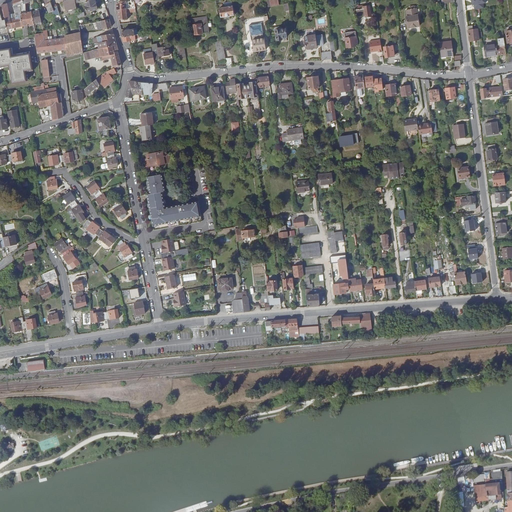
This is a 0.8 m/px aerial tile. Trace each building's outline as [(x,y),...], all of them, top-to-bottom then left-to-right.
[(33,24),(33,11),(24,13),(23,4),(33,0),(32,0),(14,0),(12,1),(14,13),(15,17),(12,18),(11,14),(9,14),(6,3),(1,5),(0,6),(0,10),(2,19),(5,18),(8,29),(20,26),(22,36),(27,35),(25,25),(33,24)] [(71,0),(68,1),(68,0),(62,0),(65,11),(76,10),(74,0),(71,0)] [(88,0),(89,1),(84,3),(86,12),(97,9),(95,0),(88,0)] [(127,10),(127,2),(127,1),(119,2),(119,4),(117,4),(117,8),(117,10),(118,10),(127,10)] [(225,7),(219,8),(221,17),(234,15),(232,1),(224,3),(225,7)] [(52,8),(50,3),(39,6),(40,9),(40,15),(59,11),(57,6),(52,8)] [(359,6),(358,3),(354,4),(355,7),(356,7),(358,19),(371,17),(369,7),(363,7),(362,6),(359,6)] [(118,10),(119,21),(128,19),(127,13),(133,12),(133,17),(136,17),(135,9),(130,9),(127,10),(118,10)] [(417,15),(407,17),(408,28),(419,26),(417,15)] [(187,19),(188,25),(192,25),(194,35),(202,33),(208,32),(206,16),(187,19)] [(110,19),(96,22),(98,33),(112,27),(110,19)] [(275,31),(276,40),(282,39),(282,38),(286,37),(285,29),(275,31)] [(468,31),(469,41),(479,40),(477,30),(473,30),(468,31)] [(314,31),(314,36),(304,38),(306,49),(319,46),(316,31),(314,31)] [(44,32),(43,32),(34,34),(38,53),(66,49),(65,38),(41,41),(40,36),(44,35),(44,32)] [(0,89),(42,81),(38,53),(34,34),(27,35),(22,36),(9,38),(4,39),(3,33),(0,33),(0,89)] [(65,38),(66,49),(67,57),(83,53),(80,33),(65,36),(65,38)] [(96,44),(97,50),(112,47),(113,51),(117,50),(113,35),(112,34),(99,37),(100,43),(96,44)] [(226,61),(225,57),(222,38),(215,39),(219,62),(226,61)] [(505,54),(503,38),(498,39),(499,46),(496,46),(497,55),(505,54)] [(265,39),(254,40),(255,51),(266,50),(265,39)] [(351,42),(346,43),(347,52),(349,51),(349,52),(354,52),(354,51),(357,51),(356,49),(358,49),(357,45),(356,45),(355,42),(353,42),(353,41),(351,41),(351,42)] [(184,42),(177,43),(181,66),(188,65),(184,42)] [(451,42),(439,43),(441,57),(453,55),(451,42)] [(496,46),(496,45),(484,46),(485,56),(497,55),(496,46)] [(171,46),(159,48),(161,60),(173,58),(171,46)] [(393,46),(385,47),(386,57),(394,56),(393,46)] [(112,55),(115,67),(121,66),(117,52),(114,53),(113,51),(112,47),(97,50),(96,51),(94,51),(96,58),(112,55)] [(322,60),(331,59),(330,51),(321,53),(322,60)] [(113,68),(115,67),(112,55),(96,58),(96,61),(110,58),(113,68)] [(43,82),(50,81),(48,59),(41,60),(43,82)] [(107,73),(98,80),(102,86),(112,80),(107,73)] [(365,87),(363,75),(354,76),(356,88),(365,87)] [(255,78),(257,88),(270,86),(268,76),(255,78)] [(318,76),(307,78),(308,89),(319,88),(318,76)] [(374,86),(373,79),(373,77),(365,78),(366,86),(374,86)] [(337,79),(339,92),(350,90),(348,78),(337,79)] [(230,83),(226,83),(227,91),(231,91),(235,91),(234,79),(230,80),(230,83)] [(331,80),(332,92),(339,92),(337,79),(331,80)] [(383,89),(383,85),(382,79),(373,79),(374,86),(375,92),(378,91),(378,90),(383,89)] [(385,79),(382,79),(383,85),(385,84),(387,96),(397,94),(396,83),(386,84),(385,79)] [(95,86),(98,84),(95,80),(84,90),(88,94),(96,86),(95,86)] [(126,97),(132,98),(132,95),(139,95),(152,94),(152,84),(129,82),(126,97)] [(246,85),(248,97),(252,97),(252,100),(257,99),(254,82),(250,83),(250,85),(246,85)] [(280,88),(276,88),(278,99),(281,98),(281,95),(285,94),(292,93),(291,83),(279,84),(280,88)] [(248,97),(246,85),(243,86),(243,84),(237,84),(239,98),(248,97)] [(409,85),(401,86),(402,96),(410,95),(409,85)] [(206,98),(204,86),(189,89),(191,100),(206,98)] [(438,86),(429,87),(430,98),(439,97),(438,86)] [(482,98),(503,95),(502,86),(481,89),(482,98)] [(183,98),(182,87),(170,88),(171,100),(183,98)] [(224,99),(222,87),(212,89),(213,101),(224,99)] [(442,89),(443,96),(446,96),(447,99),(455,98),(454,87),(445,88),(445,89),(442,89)] [(31,103),(39,103),(39,108),(51,106),(52,120),(62,117),(60,95),(56,95),(55,94),(44,95),(38,96),(37,92),(30,93),(31,103)] [(72,101),(81,100),(80,93),(80,92),(71,92),(72,101)] [(330,122),(336,121),(333,102),(327,102),(330,122)] [(177,113),(190,112),(189,105),(176,106),(177,113)] [(16,111),(7,113),(7,118),(9,117),(11,129),(19,127),(16,111)] [(142,117),(142,121),(143,125),(150,124),(154,124),(152,112),(141,113),(142,117)] [(498,116),(487,118),(488,122),(485,123),(487,134),(498,132),(496,121),(499,121),(498,116)] [(98,120),(102,139),(109,138),(108,129),(111,129),(109,117),(98,120)] [(403,120),(405,131),(418,129),(416,118),(403,120)] [(417,120),(419,129),(432,127),(431,124),(431,121),(430,118),(417,120)] [(83,119),(73,123),(74,132),(85,131),(83,119)] [(66,134),(74,132),(73,123),(70,124),(70,127),(65,128),(66,134)] [(141,126),(143,134),(143,139),(153,138),(150,124),(143,125),(141,126)] [(465,124),(456,125),(457,139),(466,138),(465,124)] [(298,128),(287,130),(287,133),(281,134),(283,142),(293,140),(300,139),(303,139),(302,131),(302,128),(298,128)] [(352,135),(338,137),(339,146),(353,144),(353,143),(358,143),(357,139),(352,140),(352,135)] [(107,156),(114,154),(113,149),(114,149),(113,142),(111,143),(111,140),(105,141),(105,144),(104,144),(105,153),(107,153),(107,156)] [(493,145),(487,146),(489,160),(497,158),(496,148),(494,148),(493,145)] [(61,156),(62,162),(65,161),(65,162),(74,161),(74,159),(78,159),(76,150),(72,150),(72,152),(64,154),(64,155),(61,156)] [(12,154),(9,155),(10,161),(13,161),(13,162),(21,161),(20,151),(12,153),(12,154)] [(147,155),(148,159),(145,160),(146,167),(169,162),(168,156),(165,156),(164,153),(147,155)] [(7,161),(10,161),(9,155),(6,155),(6,154),(0,155),(0,164),(7,163),(7,161)] [(114,154),(107,156),(108,159),(107,159),(108,168),(117,166),(115,157),(114,158),(114,154)] [(62,162),(61,156),(58,157),(58,155),(49,156),(51,165),(59,164),(59,162),(62,162)] [(390,173),(390,177),(390,178),(394,177),(392,162),(382,164),(383,174),(390,173)] [(468,167),(458,168),(459,178),(469,177),(468,167)] [(325,171),(316,172),(316,176),(314,177),(315,181),(317,181),(317,182),(320,181),(325,180),(331,180),(329,170),(325,171)] [(150,192),(162,190),(168,188),(165,171),(147,175),(150,192)] [(505,184),(503,173),(493,174),(494,185),(505,184)] [(55,177),(48,177),(49,181),(47,181),(49,190),(58,188),(56,179),(55,179),(55,177)] [(308,188),(306,178),(293,180),(295,191),(301,190),(301,189),(308,188)] [(94,195),(99,192),(97,189),(98,188),(94,182),(86,186),(91,193),(92,193),(94,195)] [(147,192),(148,198),(163,195),(162,190),(150,192),(147,192)] [(507,201),(506,191),(495,193),(496,203),(507,201)] [(69,203),(71,206),(76,203),(74,200),(75,199),(70,192),(63,197),(67,204),(69,203)] [(99,192),(94,195),(96,198),(95,199),(101,206),(108,201),(103,193),(102,194),(99,192)] [(51,198),(53,202),(61,197),(59,193),(51,198)] [(176,206),(176,204),(165,206),(163,195),(148,198),(153,225),(154,229),(176,225),(175,223),(179,223),(179,225),(202,220),(201,215),(198,200),(179,204),(179,205),(176,206)] [(461,206),(469,205),(475,204),(474,196),(467,197),(467,199),(461,200),(461,206)] [(126,212),(120,202),(112,207),(114,210),(119,218),(120,217),(122,219),(127,216),(125,213),(126,212)] [(78,206),(76,203),(71,206),(72,210),(71,210),(73,213),(76,217),(83,212),(79,205),(78,206)] [(495,219),(496,224),(497,233),(507,231),(506,222),(503,223),(502,218),(495,219)] [(97,236),(101,231),(97,228),(98,227),(93,223),(92,224),(88,221),(83,227),(93,234),(93,233),(97,236)] [(297,227),(298,234),(302,234),(305,233),(309,233),(313,232),(317,232),(316,225),(312,225),(308,226),(304,226),(301,226),(297,227)] [(101,231),(97,236),(100,238),(99,239),(110,247),(115,240),(106,233),(106,234),(101,231)] [(343,240),(342,232),(338,233),(335,233),(335,231),(328,232),(328,236),(329,239),(329,243),(330,247),(330,251),(331,254),(337,254),(337,251),(336,246),(336,242),(336,241),(339,241),(343,240)] [(3,238),(4,243),(6,243),(7,244),(15,243),(13,233),(5,235),(5,236),(2,237),(3,238)] [(164,246),(162,246),(163,252),(175,250),(175,249),(173,241),(173,237),(162,239),(163,243),(164,246)] [(61,250),(63,253),(68,249),(72,247),(69,243),(66,244),(62,239),(55,244),(60,251),(61,250)] [(121,244),(119,247),(125,257),(127,256),(128,259),(133,256),(132,253),(133,252),(128,244),(127,245),(126,242),(121,244)] [(300,250),(301,257),(308,256),(312,256),(316,255),(320,255),(318,242),(314,242),(311,242),(310,242),(307,243),(303,243),(299,244),(300,250)] [(511,250),(511,246),(502,247),(503,257),(511,256),(511,250)] [(68,249),(63,253),(65,255),(64,256),(69,264),(77,258),(71,251),(70,252),(68,249)] [(25,255),(24,255),(26,264),(35,261),(33,253),(31,253),(31,250),(24,252),(25,255)] [(341,273),(347,272),(345,254),(338,255),(339,260),(341,273)] [(173,256),(162,258),(165,269),(175,267),(173,256)] [(452,277),(450,260),(446,260),(447,268),(441,269),(442,279),(452,277)] [(303,274),(302,267),(302,264),(292,265),(293,273),(294,276),(303,275),(303,274)] [(433,277),(426,277),(427,287),(431,286),(440,285),(437,266),(437,264),(434,264),(434,266),(436,265),(436,270),(434,270),(434,273),(432,273),(433,277)] [(303,274),(309,273),(310,273),(314,273),(318,272),(322,272),(322,265),(321,265),(317,266),(313,266),(309,267),(305,267),(302,267),(303,274)] [(130,270),(129,270),(131,279),(139,278),(138,269),(136,269),(135,266),(130,267),(130,270)] [(384,278),(382,279),(375,279),(374,268),(371,268),(372,275),(373,285),(374,289),(385,287),(384,278)] [(44,282),(56,277),(56,276),(54,269),(41,274),(44,282)] [(174,273),(165,275),(168,288),(177,286),(174,273)] [(295,287),(294,276),(293,273),(291,273),(291,278),(287,278),(287,274),(284,274),(286,289),(291,288),(291,287),(295,287)] [(320,303),(319,294),(319,293),(312,294),(312,289),(313,289),(312,285),(311,285),(309,273),(303,274),(303,275),(308,306),(321,305),(320,303)] [(464,274),(454,275),(456,286),(466,285),(464,274)] [(218,279),(218,289),(223,289),(223,291),(230,290),(229,288),(229,286),(233,285),(232,277),(218,279)] [(384,278),(385,287),(395,286),(394,281),(391,282),(391,277),(384,277),(384,278)] [(361,279),(348,280),(349,283),(349,288),(350,291),(362,289),(361,279)] [(277,280),(267,281),(268,290),(273,289),(273,290),(278,290),(277,280)] [(414,282),(414,280),(406,281),(407,287),(404,287),(405,291),(415,290),(414,282)] [(76,291),(77,294),(83,293),(83,290),(84,290),(83,281),(74,283),(75,292),(76,291)] [(424,281),(414,282),(415,290),(416,298),(421,297),(420,289),(425,289),(424,281)] [(46,283),(34,288),(36,294),(40,292),(43,298),(51,294),(46,283)] [(344,283),(333,284),(335,294),(346,292),(345,289),(349,288),(349,283),(344,283)] [(374,289),(373,285),(365,286),(366,296),(375,295),(374,289)] [(121,290),(123,298),(130,297),(130,289),(121,290)] [(186,303),(183,290),(174,291),(175,298),(176,300),(174,300),(175,304),(176,304),(177,305),(186,303)] [(17,293),(19,300),(28,301),(27,296),(24,296),(22,292),(17,293)] [(245,311),(251,311),(250,302),(247,292),(243,292),(244,298),(245,311)] [(83,293),(77,294),(77,298),(76,298),(77,306),(87,305),(85,297),(84,297),(83,293)] [(270,304),(269,294),(260,295),(261,303),(265,302),(266,304),(266,309),(271,309),(270,304)] [(269,294),(270,304),(281,302),(280,296),(274,297),(273,294),(269,294)] [(234,312),(245,311),(244,298),(236,298),(234,301),(234,312)] [(135,301),(135,305),(137,314),(140,313),(145,312),(143,300),(135,301)] [(141,315),(140,313),(137,314),(135,305),(132,305),(134,316),(141,315)] [(109,311),(106,312),(108,318),(111,318),(111,319),(119,318),(118,309),(109,310),(109,311)] [(95,310),(91,310),(91,322),(104,320),(104,319),(108,318),(106,312),(103,312),(103,311),(95,312),(95,310)] [(49,315),(48,316),(50,324),(59,322),(57,314),(55,314),(55,311),(49,312),(49,315)] [(343,317),(343,323),(362,321),(362,325),(372,325),(372,318),(371,312),(361,313),(361,315),(343,317)] [(344,325),(343,323),(343,317),(343,315),(334,316),(334,325),(344,325)] [(290,319),(290,324),(291,329),(299,328),(299,326),(298,321),(298,318),(290,319)] [(23,323),(24,329),(28,329),(28,330),(37,328),(35,319),(26,321),(26,322),(23,323)] [(11,324),(13,333),(22,331),(21,330),(24,329),(23,323),(20,324),(20,322),(11,324)] [(44,359),(27,362),(29,371),(46,368),(44,359)] [(488,500),(488,496),(487,491),(494,491),(494,492),(495,492),(496,496),(497,495),(500,495),(499,478),(486,480),(486,485),(475,487),(476,501),(477,501),(477,504),(480,504),(480,501),(488,500)]
